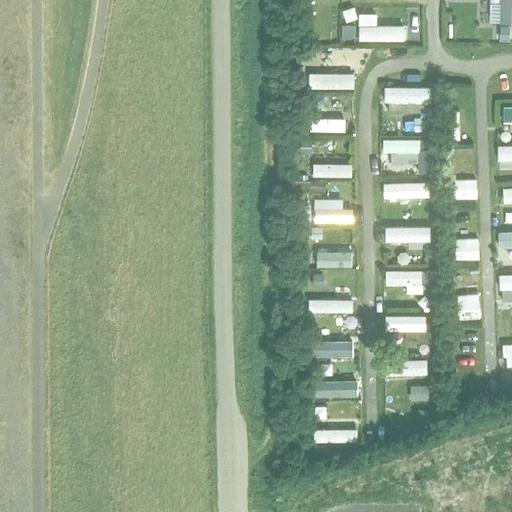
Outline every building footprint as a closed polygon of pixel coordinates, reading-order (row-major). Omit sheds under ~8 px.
[(356,26),(344,26),(344,38),(356,38),(356,26)] [(502,26),(502,40),(511,40),(511,27),(502,26)] [(312,86),(350,86),(350,70),(312,70),(312,86)] [(427,100),(427,83),(381,83),(381,110),(414,110),(414,100),(427,100)] [(511,104),(498,104),(497,128),(511,128),(511,104)] [(347,128),(347,116),(317,117),(317,128),(347,128)] [(427,118),(416,118),(416,131),(427,130),(427,118)] [(314,140),(302,140),(302,153),(313,153),(314,140)] [(511,142),(499,142),(499,163),(511,162),(511,142)] [(438,152),(421,152),(421,174),(438,174),(438,152)] [(308,173),(347,173),(347,160),(309,160),(308,173)] [(311,179),(295,180),(296,191),(311,191),(311,179)] [(511,179),(499,180),(499,200),(511,200),(511,179)] [(318,206),(318,222),(342,222),(342,206),(318,206)] [(427,222),(381,223),(382,240),(427,239),(427,222)] [(324,226),(313,226),(313,237),(324,237),(324,226)] [(436,249),(427,249),(427,260),(436,260),(436,249)] [(349,263),(349,250),(310,250),(310,264),(349,263)] [(419,267),(382,266),(382,282),(402,282),(402,289),(419,290),(419,267)] [(441,270),(430,271),(430,285),(441,285),(441,270)] [(511,287),(511,270),(495,270),(495,288),(511,287)] [(314,274),(314,286),(325,286),(326,275),(314,274)] [(348,310),(348,296),(306,295),(305,308),(348,310)] [(423,328),(424,312),(382,310),(381,326),(423,328)] [(438,315),(427,315),(427,330),(433,330),(438,330),(438,315)] [(427,330),(421,330),(421,342),(433,342),(433,330),(427,330)] [(352,353),(352,339),(317,339),(317,353),(352,353)] [(511,339),(498,340),(499,363),(511,362),(511,339)] [(419,356),(381,358),(381,376),(419,375),(419,356)] [(319,362),(310,362),(309,372),(319,372),(319,362)] [(430,386),(421,386),(421,399),(430,399),(430,386)] [(419,410),(418,420),(429,422),(431,411),(419,410)] [(317,425),(317,439),(353,439),(352,425),(317,425)] [(328,449),(319,449),(319,460),(328,460),(328,449)]
